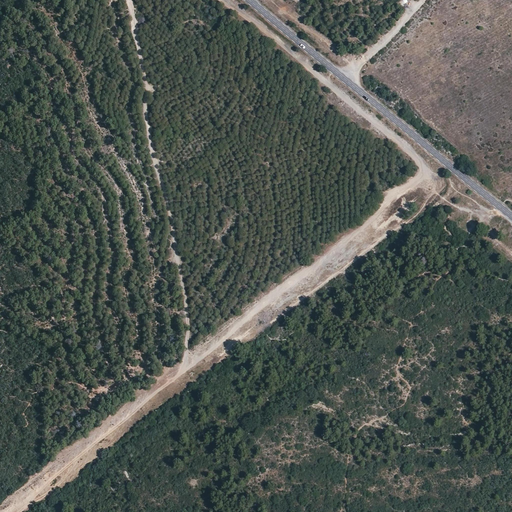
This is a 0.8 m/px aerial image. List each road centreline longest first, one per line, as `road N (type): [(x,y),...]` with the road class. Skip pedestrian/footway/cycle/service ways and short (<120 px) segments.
road 1 (track): [(223,0),(413,153),(423,178),(96,434),(19,511)]
road 2 (track): [(128,0),(182,295),(180,374)]
road 3 (secondary): [(511,215),(248,0)]
